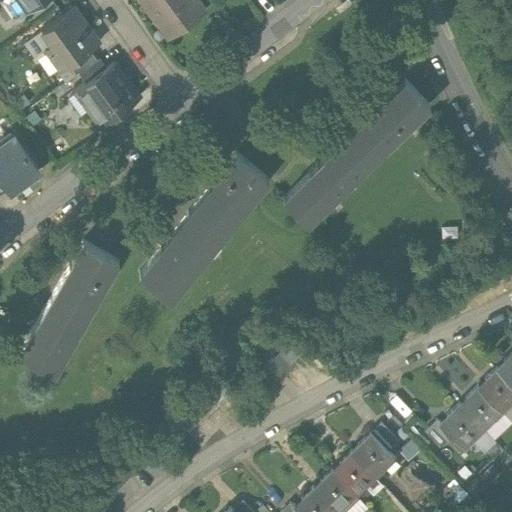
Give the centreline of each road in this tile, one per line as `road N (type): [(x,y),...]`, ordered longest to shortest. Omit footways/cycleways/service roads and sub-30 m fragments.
road 1 (residential): [(511,305),(213,460),(141,511)]
road 2 (residential): [(184,100),(0,240)]
road 3 (residential): [(511,188),(418,0)]
road 4 (residential): [(330,0),(184,100)]
road 5 (residential): [(109,0),(184,100)]
